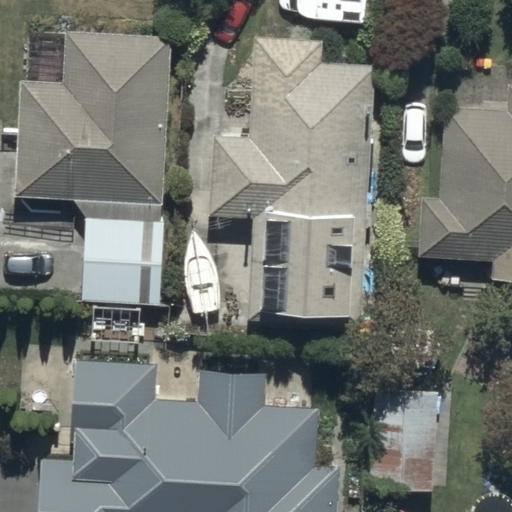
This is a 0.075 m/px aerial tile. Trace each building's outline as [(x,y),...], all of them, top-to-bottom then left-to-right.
[(163,292),(169,26),(61,22),(61,68),(17,68),(16,187),(69,187),(83,207),(81,290),(163,292)] [(321,26),(252,27),(251,126),(210,125),(208,204),(257,205),(256,296),(368,298),(372,52),(320,51),(321,26)] [(506,97),(442,96),(440,185),(418,184),(416,246),(489,248),(489,265),(511,265),(511,75),(507,76),(506,97)] [(335,511),(339,461),(317,460),(320,403),(265,400),(267,368),(199,364),(197,395),(157,393),(159,357),(73,352),(68,438),(74,438),(73,454),(43,452),(39,511),(335,511)] [(366,477),(427,480),(433,381),(371,378),(366,477)]
